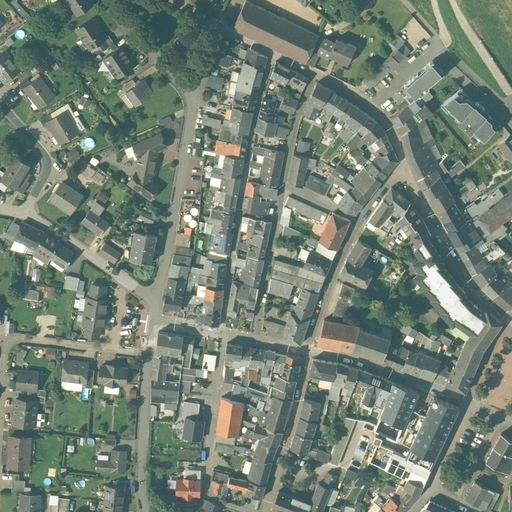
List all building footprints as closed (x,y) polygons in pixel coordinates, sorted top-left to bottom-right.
[(88,0),(66,0),(77,15),(92,5),(88,0)] [(318,35),(246,0),(232,28),(305,63),(311,51),(318,35)] [(229,20),(219,15),(217,20),(227,24),(229,20)] [(93,20),(77,31),(89,49),(97,44),(106,38),(105,38),(93,20)] [(106,38),(97,44),(103,52),(114,44),(109,36),(105,38),(106,38)] [(403,42),(396,36),(390,42),(397,49),(402,43),(403,42)] [(347,43),(337,38),(334,43),(324,38),(317,51),(329,57),(329,56),(347,64),(356,46),(348,42),(347,43)] [(402,43),(397,49),(391,55),(398,63),(410,52),(402,43)] [(121,47),(102,60),(116,79),(134,66),(121,47)] [(267,57),(248,48),(244,61),(251,64),(263,70),(267,57)] [(20,70),(5,51),(0,54),(0,77),(4,82),(20,70)] [(319,55),(311,51),(305,63),(313,67),(319,55)] [(232,56),(219,52),(214,64),(228,68),(232,56)] [(391,55),(362,80),(369,88),(398,63),(391,55)] [(251,64),(244,61),(242,67),(249,69),(251,64)] [(293,70),(276,61),(270,77),(285,85),(286,84),(293,70)] [(263,70),(251,64),(249,69),(248,75),(261,79),(263,70)] [(435,68),(430,68),(429,69),(427,69),(419,76),(419,75),(408,85),(411,89),(410,90),(415,96),(418,93),(419,95),(429,87),(428,85),(441,73),(436,68),(435,68)] [(27,69),(17,76),(22,82),(27,78),(32,74),(27,69)] [(308,78),(293,70),(286,84),(292,87),(292,86),(294,87),(293,90),(295,91),(296,89),(302,92),(308,78)] [(240,72),(238,72),(237,82),(243,83),(246,74),(240,72)] [(220,89),(224,77),(210,73),(206,85),(220,89)] [(248,75),(246,74),(243,83),(250,85),(259,87),(261,79),(248,75)] [(30,83),(23,89),(38,109),(54,96),(39,76),(30,83)] [(22,82),(18,85),(21,90),(23,89),(30,83),(27,78),(22,82)] [(132,79),(122,86),(126,91),(136,84),(132,79)] [(126,91),(126,92),(127,91),(136,104),(136,105),(152,94),(141,80),(136,84),(126,91)] [(331,90),(317,82),(308,101),(321,107),(322,105),(331,90)] [(250,85),(243,83),(241,90),(249,91),(250,85)] [(283,89),(273,84),(270,91),(277,93),(280,94),(283,89)] [(235,89),(234,95),(256,100),(257,94),(250,92),(249,91),(241,90),(235,89)] [(331,90),(322,105),(327,109),(337,94),(331,90)] [(301,95),(292,91),(289,98),(298,101),(301,95)] [(427,92),(420,98),(424,104),(425,105),(432,99),(427,92)] [(486,116),(481,111),(484,108),(478,102),(475,103),(468,96),(463,96),(458,92),(443,103),(450,109),(449,110),(460,120),(460,122),(471,132),(473,131),(484,141),(496,130),(498,128),(493,124),(493,118),(488,114),(486,116)] [(277,93),(276,101),(274,111),(277,112),(279,107),(284,95),(280,94),(277,93)] [(337,94),(327,109),(333,113),(342,97),(337,94)] [(256,100),(234,95),(232,106),(241,108),(241,109),(253,112),(256,100)] [(289,98),(284,96),(280,107),(279,107),(277,112),(277,114),(291,119),(298,101),(289,98)] [(342,97),(333,113),(336,114),(338,116),(349,102),(342,97)] [(276,101),(264,98),(261,110),(273,113),(274,111),(276,101)] [(410,102),(393,118),(397,126),(411,115),(414,113),(417,110),(421,107),(417,103),(414,100),(413,100),(410,102)] [(321,107),(308,101),(303,114),(307,116),(309,117),(314,120),(321,107)] [(349,102),(338,116),(340,117),(345,120),(355,106),(349,102)] [(67,104),(50,114),(53,119),(66,111),(78,132),(84,128),(77,116),(76,117),(67,104)] [(421,107),(417,110),(423,118),(427,115),(431,113),(425,105),(424,104),(422,106),(421,107)] [(241,108),(232,106),(230,120),(233,120),(239,122),(240,117),(251,119),(253,112),(241,109),(241,108)] [(355,106),(345,120),(347,121),(358,130),(368,116),(355,106)] [(327,109),(322,119),(328,122),(331,116),(333,113),(327,109)] [(273,113),(261,110),(258,118),(271,121),(273,115),(273,113)] [(53,119),(47,123),(48,125),(59,144),(78,132),(66,111),(53,119)] [(411,115),(397,126),(402,135),(413,124),(418,120),(414,113),(411,115)] [(50,114),(39,121),(43,127),(48,125),(47,123),(53,119),(50,114)] [(169,116),(158,121),(161,127),(172,122),(169,116)] [(368,116),(358,130),(364,134),(376,122),(368,116)] [(240,117),(239,122),(233,120),(232,123),(232,126),(231,131),(248,133),(251,119),(240,117)] [(345,120),(340,117),(335,126),(340,128),(345,120)] [(271,121),(258,118),(255,131),(274,136),(276,126),(277,122),(271,121)] [(413,124),(402,135),(404,148),(407,157),(429,145),(428,142),(433,138),(431,134),(423,118),(419,121),(418,120),(413,124)] [(358,130),(347,121),(344,125),(355,133),(357,131),(358,130)] [(363,136),(361,138),(369,145),(371,144),(377,138),(384,131),(376,122),(364,134),(363,136)] [(229,126),(224,125),(221,135),(228,136),(229,131),(231,131),(232,126),(229,126)] [(289,130),(276,126),(274,136),(285,139),(286,133),(288,134),(289,130)] [(329,132),(325,130),(324,131),(323,133),(333,139),(335,135),(330,132),(329,132)] [(14,131),(10,135),(15,140),(19,137),(14,131)] [(231,131),(229,131),(228,136),(227,142),(246,145),(248,133),(231,131)] [(392,148),(384,131),(377,138),(381,145),(384,153),(392,148)] [(160,134),(125,149),(129,157),(133,155),(135,159),(138,158),(139,159),(136,171),(128,183),(151,199),(159,187),(151,181),(153,174),(152,172),(154,160),(155,159),(156,159),(157,151),(166,147),(160,134)] [(357,134),(347,144),(351,148),(356,143),(361,138),(359,135),(357,134)] [(511,136),(499,146),(505,152),(508,157),(511,161),(511,159),(511,136)] [(381,145),(377,138),(371,144),(375,149),(381,145)] [(310,143),(299,140),(297,150),(308,153),(310,143)] [(246,145),(227,142),(226,149),(225,155),(244,158),(246,145)] [(359,146),(356,143),(351,148),(348,151),(355,158),(362,152),(363,151),(361,148),(359,146)] [(429,145),(407,157),(418,179),(433,167),(438,164),(429,145)] [(265,148),(255,146),(253,154),(264,156),(265,148)] [(499,146),(491,152),(496,159),(501,155),(505,152),(499,146)] [(284,152),(265,148),(264,156),(262,163),(266,164),(266,165),(272,166),(271,175),(279,176),(284,152)] [(367,148),(362,153),(367,158),(372,153),(371,152),(367,148)] [(384,153),(381,156),(392,167),(398,161),(392,148),(384,153)] [(362,153),(362,152),(355,158),(361,164),(367,158),(362,153)] [(381,156),(379,153),(371,162),(386,175),(392,167),(381,156)] [(308,158),(293,154),(291,164),(306,167),(308,158)] [(30,165),(15,155),(0,179),(1,180),(2,178),(8,183),(8,184),(9,183),(15,187),(14,188),(20,192),(28,180),(23,177),(30,165)] [(244,158),(225,155),(223,168),(222,175),(229,176),(229,175),(240,177),(244,158)] [(446,157),(438,164),(444,173),(445,172),(451,167),(448,161),(446,157)] [(97,169),(84,160),(73,168),(88,180),(97,169)] [(262,163),(251,160),(250,168),(260,170),(262,163)] [(338,165),(330,160),(328,165),(335,169),(338,165)] [(451,167),(445,172),(446,174),(448,177),(451,177),(464,166),(460,160),(451,167)] [(386,175),(371,162),(366,167),(370,171),(381,181),(386,175)] [(266,164),(262,163),(260,170),(258,184),(261,184),(277,188),(277,189),(279,176),(271,175),(272,166),(266,165),(266,164)] [(306,167),(291,164),(288,181),(302,188),(306,167)] [(354,177),(338,165),(335,169),(340,173),(350,180),(351,180),(354,177)] [(223,168),(213,166),(212,173),(213,173),(222,175),(223,168)] [(364,166),(357,174),(356,173),(354,177),(351,180),(351,181),(356,185),(369,196),(381,181),(370,171),(366,167),(364,166)] [(433,167),(418,179),(422,188),(440,176),(433,167)] [(335,169),(326,182),(331,185),(332,185),(335,181),(338,177),(340,173),(335,169)] [(229,176),(222,175),(221,177),(219,187),(219,190),(226,192),(237,193),(240,177),(229,175),(229,176)] [(326,182),(310,175),(305,185),(325,195),(331,185),(326,182)] [(440,176),(422,188),(428,199),(447,187),(442,178),(441,175),(440,176)] [(346,183),(338,177),(335,181),(347,190),(350,193),(353,189),(346,183)] [(248,181),(247,181),(245,193),(260,195),(261,184),(258,184),(257,184),(248,181)] [(472,181),(466,185),(470,190),(476,186),(472,181)] [(83,195),(68,185),(65,188),(59,184),(49,199),(70,214),(83,195)] [(277,188),(261,184),(260,195),(259,200),(266,200),(267,196),(276,199),(277,189),(277,188)] [(353,189),(350,193),(362,204),(369,196),(356,185),(353,189)] [(447,187),(428,199),(436,213),(453,201),(455,200),(454,198),(449,190),(453,187),(450,185),(447,187)] [(466,185),(457,192),(459,194),(460,196),(467,192),(470,190),(466,185)] [(403,196),(391,188),(383,199),(394,207),(393,208),(394,208),(397,212),(400,215),(410,202),(403,196)] [(499,189),(484,202),(488,207),(503,195),(499,189)] [(350,193),(347,190),(336,205),(355,215),(362,204),(350,193)] [(105,202),(109,197),(100,191),(97,196),(105,202)] [(490,209),(478,218),(491,232),(493,230),(502,223),(511,215),(511,191),(507,196),(490,209)] [(237,193),(226,192),(224,203),(224,210),(234,213),(237,193)] [(460,196),(459,197),(463,203),(464,203),(472,198),(467,192),(460,196)] [(260,195),(245,193),(242,209),(257,213),(259,200),(260,195)] [(327,214),(289,196),(284,206),(292,209),(323,223),(327,214)] [(455,200),(453,201),(457,207),(463,203),(459,197),(455,200)] [(383,199),(369,220),(374,223),(379,226),(387,217),(394,208),(393,208),(394,207),(383,199)] [(266,200),(259,200),(257,213),(267,214),(268,207),(269,201),(266,200)] [(476,205),(474,202),(465,207),(471,218),(474,222),(478,218),(490,209),(489,209),(488,208),(488,207),(483,200),(476,205)] [(453,201),(436,213),(442,222),(460,211),(457,207),(453,201)] [(96,202),(81,222),(99,234),(107,222),(98,216),(104,207),(96,202)] [(422,220),(410,202),(400,215),(397,219),(398,219),(403,227),(408,234),(410,232),(410,231),(422,220)] [(292,209),(284,206),(280,223),(288,226),(292,209)] [(465,207),(460,211),(466,221),(471,218),(465,207)] [(222,212),(212,210),(211,218),(220,220),(222,212)] [(460,211),(442,222),(448,231),(466,221),(460,211)] [(235,215),(222,212),(220,220),(223,220),(222,223),(234,225),(234,220),(235,215)] [(333,213),(319,241),(337,249),(350,220),(333,213)] [(393,216),(392,215),(387,220),(393,225),(397,219),(393,216)] [(211,218),(207,217),(206,222),(214,224),(222,226),(222,223),(223,220),(220,220),(211,218)] [(271,222),(250,218),(248,228),(247,232),(248,232),(258,234),(268,235),(271,222)] [(466,221),(448,231),(459,252),(475,243),(481,239),(483,238),(474,222),(471,218),(466,221)] [(491,232),(478,218),(474,222),(483,238),(491,232)] [(422,220),(410,231),(410,232),(417,246),(430,235),(422,220)] [(44,233),(22,222),(14,238),(36,249),(44,233)] [(374,223),(369,230),(373,232),(379,226),(374,223)] [(510,231),(502,223),(493,230),(499,240),(500,239),(510,231)] [(222,226),(214,224),(212,234),(220,236),(221,231),(222,226)] [(300,232),(286,226),(284,237),(299,241),(300,232)] [(403,227),(395,235),(402,241),(402,240),(408,234),(403,227)] [(369,230),(364,228),(362,232),(370,236),(373,232),(369,230)] [(483,238),(482,239),(484,243),(486,245),(487,245),(494,240),(496,242),(499,240),(493,230),(483,238)] [(232,233),(221,231),(220,236),(218,253),(229,255),(232,233)] [(156,235),(134,232),(131,245),(153,249),(156,235)] [(191,235),(177,232),(175,246),(188,248),(191,235)] [(258,234),(248,232),(246,241),(244,241),(243,243),(250,245),(266,247),(268,235),(258,234)] [(59,243),(44,233),(36,249),(33,255),(48,264),(50,258),(51,259),(59,243)] [(220,236),(212,234),(209,251),(217,253),(218,253),(220,236)] [(485,313),(474,305),(463,293),(464,292),(454,280),(455,279),(444,267),(445,266),(441,260),(442,260),(433,246),(428,238),(431,235),(430,235),(417,246),(414,249),(420,258),(413,262),(420,273),(416,276),(423,285),(421,286),(432,298),(431,299),(442,311),(440,312),(452,325),(453,324),(469,336),(466,340),(454,367),(472,374),(483,349),(501,323),(486,311),(485,313)] [(371,246),(358,239),(347,258),(360,264),(361,264),(371,246)] [(511,252),(511,249),(500,239),(499,240),(496,242),(500,246),(499,246),(505,251),(506,251),(510,255),(511,252)] [(494,240),(487,245),(490,247),(493,250),(499,246),(500,246),(496,242),(494,240)] [(337,249),(319,241),(315,253),(332,260),(337,249)] [(74,253),(59,243),(51,259),(65,269),(74,253)] [(105,243),(99,253),(104,256),(110,247),(105,243)] [(243,243),(239,243),(238,249),(248,251),(250,245),(243,243)] [(475,243),(459,252),(463,260),(468,267),(483,257),(490,252),(493,250),(490,247),(482,252),(480,250),(479,250),(477,246),(475,243)] [(153,249),(131,245),(129,259),(151,263),(153,249)] [(266,247),(250,245),(248,251),(247,256),(263,259),(266,247)] [(290,249),(278,246),(276,258),(287,261),(289,255),(290,249)] [(493,250),(490,252),(495,259),(500,256),(501,255),(505,251),(499,246),(493,250)] [(120,254),(110,247),(104,256),(114,263),(120,254)] [(217,253),(209,251),(209,253),(206,252),(205,257),(215,261),(217,255),(217,253)] [(315,253),(309,251),(305,262),(303,266),(306,267),(325,275),(332,260),(315,253)] [(510,255),(506,251),(505,251),(501,255),(506,259),(503,262),(504,264),(511,257),(510,255)] [(191,257),(173,254),(171,263),(189,266),(191,257)] [(217,255),(215,261),(217,261),(226,263),(227,256),(217,255)] [(295,256),(289,255),(287,261),(293,263),(295,256)] [(245,257),(236,256),(235,266),(242,267),(245,268),(246,260),(245,259),(245,257)] [(263,259),(247,256),(246,260),(245,268),(250,269),(261,271),(263,259)] [(302,259),(295,256),(293,263),(299,265),(301,260),(302,259)] [(483,257),(468,267),(472,275),(487,265),(483,257)] [(276,258),(274,258),(270,276),(293,283),(320,290),(325,275),(306,267),(303,266),(299,265),(293,263),(287,261),(276,258)] [(360,264),(347,258),(339,274),(362,285),(365,287),(365,286),(373,270),(361,264),(360,264)] [(189,266),(171,263),(168,277),(163,306),(180,309),(185,280),(186,280),(189,266)] [(212,263),(211,263),(210,271),(209,277),(224,278),(226,264),(212,263)] [(487,265),(472,275),(482,288),(496,273),(496,272),(489,263),(487,265)] [(245,268),(242,267),(240,281),(247,283),(250,269),(245,268)] [(261,271),(250,269),(247,283),(258,286),(261,271)] [(194,274),(189,273),(188,285),(191,285),(193,286),(193,285),(194,285),(194,282),(206,284),(206,286),(206,287),(208,287),(209,277),(201,275),(194,274)] [(496,273),(482,288),(492,298),(509,280),(501,273),(499,276),(496,273)] [(79,278),(65,275),(63,288),(77,290),(79,278)] [(293,283),(270,276),(268,291),(289,297),(293,283)] [(224,278),(209,277),(208,287),(223,288),(224,278)] [(511,282),(509,280),(492,298),(507,310),(511,303),(511,282)] [(242,284),(233,281),(228,310),(236,312),(238,302),(242,284)] [(105,286),(92,284),(91,293),(104,295),(105,286)] [(251,286),(242,284),(238,302),(247,304),(251,286)] [(355,288),(343,284),(339,296),(351,300),(355,288)] [(365,286),(365,287),(362,285),(359,291),(376,298),(379,292),(365,286)] [(56,288),(45,286),(43,297),(55,299),(56,288)] [(208,287),(206,287),(206,286),(199,286),(197,296),(203,297),(222,299),(223,288),(208,287)] [(258,288),(251,286),(247,304),(255,306),(258,288)] [(295,306),(293,312),(309,318),(319,293),(302,287),(295,306)] [(43,292),(35,291),(34,299),(42,300),(43,292)] [(104,295),(91,293),(90,297),(87,297),(85,312),(105,315),(107,300),(106,300),(104,297),(104,295)] [(190,295),(188,295),(186,303),(197,304),(202,305),(203,297),(197,296),(190,295)] [(351,300),(339,296),(331,321),(344,323),(351,300)] [(222,299),(203,297),(202,305),(206,305),(221,307),(222,299)] [(197,307),(193,307),(192,311),(198,312),(206,313),(206,305),(202,305),(197,304),(197,307)] [(255,306),(247,304),(245,315),(254,317),(255,306)] [(295,306),(289,304),(287,310),(290,311),(293,312),(295,306)] [(221,307),(206,305),(206,313),(212,314),(212,311),(220,312),(221,307)] [(192,311),(186,311),(188,319),(197,321),(198,312),(192,311)] [(206,313),(198,312),(197,321),(218,326),(220,312),(212,311),(212,314),(206,313)] [(293,312),(290,311),(285,326),(282,338),(300,344),(309,318),(293,312)] [(105,315),(85,312),(83,326),(86,326),(86,330),(99,332),(99,328),(103,329),(105,315)] [(16,319),(7,318),(5,333),(14,334),(16,319)] [(331,321),(324,319),(317,345),(351,351),(352,349),(352,348),(359,328),(360,326),(344,323),(331,321)] [(277,324),(270,322),(264,321),(263,325),(269,326),(266,333),(272,335),(277,324)] [(412,327),(406,323),(401,330),(408,335),(412,327)] [(285,326),(277,324),(272,335),(282,338),(285,326)] [(417,330),(412,327),(408,335),(414,337),(417,330)] [(390,338),(359,328),(352,348),(352,349),(383,359),(390,346),(392,340),(390,339),(390,338)] [(424,335),(417,330),(414,337),(422,341),(424,335)] [(171,334),(159,332),(155,350),(168,353),(171,334)] [(183,336),(171,334),(168,353),(174,354),(180,355),(181,349),(183,336)] [(433,340),(424,335),(422,341),(421,343),(425,345),(431,347),(433,340)] [(194,338),(183,336),(181,349),(192,351),(194,338)] [(396,336),(392,340),(390,346),(396,348),(402,340),(396,336)] [(437,341),(433,340),(431,347),(428,352),(428,354),(432,356),(435,349),(436,350),(439,342),(437,341)] [(242,346),(227,343),(225,366),(232,368),(232,366),(233,357),(240,359),(242,346)] [(252,347),(242,346),(240,359),(233,357),(232,366),(242,367),(242,364),(249,365),(252,347)] [(396,348),(390,346),(383,359),(382,362),(392,366),(392,365),(390,365),(399,349),(396,348)] [(399,349),(390,365),(392,365),(401,369),(409,350),(407,349),(401,346),(399,349)] [(265,350),(252,347),(249,365),(263,368),(265,350)] [(46,357),(54,357),(55,349),(47,349),(46,357)] [(192,351),(181,349),(180,355),(183,355),(182,359),(190,361),(192,351)] [(173,363),(166,363),(168,353),(155,350),(152,368),(151,378),(180,381),(180,380),(181,374),(182,367),(182,365),(176,364),(173,363)] [(275,352),(265,350),(263,368),(261,375),(266,376),(269,364),(273,365),(275,352)] [(418,352),(409,350),(401,369),(410,372),(418,352)] [(424,354),(418,352),(410,372),(419,376),(427,355),(424,354)] [(174,354),(168,353),(166,363),(173,363),(173,362),(174,354)] [(302,358),(278,353),(276,360),(283,361),(300,365),(302,358)] [(24,357),(17,354),(14,361),(21,365),(24,357)] [(432,356),(428,354),(427,355),(419,376),(432,380),(439,364),(441,359),(432,356)] [(337,363),(313,359),(309,376),(332,380),(333,376),(334,376),(337,363)] [(87,363),(65,361),(63,380),(82,382),(85,382),(86,369),(87,363)] [(300,365),(283,361),(279,375),(296,380),(300,365)] [(349,366),(337,363),(334,376),(333,376),(332,380),(332,383),(340,385),(343,386),(349,366)] [(448,367),(439,364),(432,380),(447,385),(451,373),(447,371),(448,367)] [(121,366),(107,365),(107,366),(101,366),(99,382),(105,382),(105,384),(119,386),(119,384),(125,385),(127,369),(121,368),(121,366)] [(232,368),(225,366),(224,377),(233,380),(234,368),(232,368)] [(358,369),(349,366),(343,386),(350,388),(353,388),(354,383),(358,369)] [(196,369),(182,367),(181,374),(195,376),(196,369)] [(454,367),(453,367),(451,373),(447,385),(465,392),(472,374),(454,367)] [(94,370),(86,369),(85,382),(82,382),(82,387),(92,388),(94,370)] [(372,374),(358,369),(354,383),(360,385),(358,390),(356,399),(362,401),(372,374)] [(257,371),(248,370),(248,379),(256,381),(257,371)] [(38,373),(18,371),(16,388),(28,389),(36,390),(36,389),(38,373)] [(195,376),(181,374),(180,380),(191,381),(194,382),(195,376)] [(279,375),(278,374),(274,386),(294,390),(296,380),(279,375)] [(372,374),(362,401),(368,403),(364,412),(370,414),(373,404),(374,404),(383,378),(372,374)] [(266,376),(261,375),(260,382),(269,384),(270,380),(270,377),(266,376)] [(180,381),(151,378),(151,402),(177,403),(178,398),(179,391),(180,381)] [(374,404),(373,406),(383,409),(385,406),(393,382),(383,378),(374,404)] [(82,382),(63,380),(62,389),(82,391),(82,387),(82,382)] [(191,381),(180,380),(180,381),(179,391),(189,392),(191,381)] [(393,382),(385,406),(383,409),(374,431),(383,435),(396,441),(413,404),(418,391),(393,382)] [(340,385),(332,383),(329,395),(333,396),(335,397),(338,397),(340,385)] [(248,388),(234,384),(231,396),(244,399),(246,395),(248,388)] [(274,386),(269,385),(267,393),(274,396),(291,400),(294,390),(274,386)] [(267,393),(248,387),(248,388),(246,395),(264,402),(267,393)] [(358,390),(353,388),(352,391),(350,396),(350,397),(356,399),(358,390)] [(291,400),(274,396),(267,393),(264,402),(262,411),(286,418),(291,400)] [(346,395),(344,394),(341,404),(347,406),(350,397),(350,396),(346,395)] [(45,396),(27,395),(27,401),(37,402),(45,403),(45,396)] [(459,408),(434,397),(428,411),(412,444),(406,457),(431,468),(459,408)] [(243,402),(221,398),(216,432),(217,432),(235,435),(238,436),(243,402)] [(320,402),(304,399),(300,415),(316,419),(318,412),(320,402)] [(27,401),(15,400),(13,423),(35,425),(37,402),(27,401)] [(186,417),(182,435),(202,439),(205,419),(197,418),(200,403),(184,400),(182,416),(186,417)] [(428,411),(413,404),(397,438),(412,444),(428,411)] [(262,411),(252,406),(250,414),(260,416),(262,411)] [(286,418),(262,411),(260,416),(258,424),(283,432),(286,418)] [(321,412),(318,412),(316,419),(316,422),(317,422),(322,424),(325,413),(321,412)] [(316,422),(300,417),(296,430),(313,435),(315,427),(317,422),(316,422)] [(255,424),(247,421),(241,419),(240,423),(252,427),(255,426),(255,424)] [(258,424),(255,424),(255,426),(253,433),(252,437),(259,439),(278,445),(283,432),(258,424)] [(331,428),(324,425),(322,430),(329,433),(331,428)] [(235,435),(217,432),(216,441),(234,444),(234,442),(235,435)] [(312,437),(295,432),(290,447),(307,454),(312,437)] [(511,440),(501,434),(493,447),(505,454),(505,455),(511,457),(511,440)] [(396,441),(383,435),(382,438),(375,435),(372,441),(377,444),(377,443),(392,450),(396,441)] [(30,437),(9,436),(7,467),(28,468),(30,437)] [(116,439),(104,438),(104,445),(116,446),(116,439)] [(412,444),(397,438),(396,441),(392,450),(406,457),(412,444)] [(278,445),(259,439),(255,452),(253,456),(272,461),(278,445)] [(334,444),(329,443),(327,446),(327,448),(325,452),(330,454),(334,444)] [(406,457),(392,450),(377,443),(377,444),(369,463),(407,479),(423,486),(431,468),(406,457)] [(227,446),(215,444),(214,450),(227,452),(227,446)] [(511,468),(511,457),(505,455),(505,454),(493,447),(486,462),(509,475),(511,468)] [(325,452),(318,449),(316,452),(315,457),(327,462),(330,454),(325,452)] [(126,451),(112,450),(111,462),(98,461),(97,470),(125,472),(126,451)] [(253,456),(247,480),(249,481),(265,485),(272,461),(253,456)] [(230,473),(213,469),(211,480),(216,481),(223,483),(227,484),(230,476),(229,476),(230,473)] [(358,474),(347,470),(344,476),(355,481),(358,474)] [(336,476),(328,472),(323,485),(331,488),(336,476)] [(245,480),(230,476),(227,484),(227,485),(243,489),(242,491),(246,492),(249,481),(247,480),(246,480),(245,480)] [(193,478),(184,477),(184,479),(177,479),(176,495),(183,495),(183,497),(192,498),(192,496),(199,496),(200,480),(193,480),(193,478)] [(403,487),(398,485),(395,492),(400,494),(394,501),(397,503),(394,506),(400,511),(402,511),(419,495),(423,486),(407,479),(403,487)] [(18,480),(12,480),(11,493),(20,494),(24,494),(25,481),(18,480)] [(223,483),(216,481),(214,489),(213,492),(220,494),(223,483)] [(265,485),(249,481),(246,492),(246,493),(262,498),(265,485)] [(493,491),(475,481),(470,489),(488,500),(491,496),(493,491)] [(323,485),(318,483),(310,503),(323,509),(325,504),(331,488),(323,485)] [(387,483),(382,490),(383,490),(387,494),(388,495),(393,488),(387,483)] [(123,487),(105,485),(104,501),(122,503),(123,487)] [(488,500),(470,489),(465,498),(484,509),(488,500)] [(310,503),(278,491),(271,508),(280,511),(323,511),(325,509),(323,509),(310,503)] [(24,494),(20,494),(18,511),(38,511),(40,495),(24,494)] [(383,500),(378,496),(373,501),(380,507),(381,508),(384,505),(381,502),(383,500)] [(163,498),(162,498),(160,497),(158,498),(157,499),(156,500),(155,501),(155,503),(156,505),(156,506),(157,507),(158,507),(158,508),(159,508),(161,508),(163,508),(164,507),(165,506),(166,504),(166,503),(166,502),(166,501),(165,500),(165,499),(164,498),(163,498)] [(384,505),(381,508),(384,511),(400,511),(394,506),(397,503),(394,501),(390,497),(384,505)] [(218,511),(221,507),(208,500),(204,509),(210,511),(218,511)] [(443,511),(445,508),(430,500),(423,509),(428,511),(443,511)] [(495,503),(488,500),(484,509),(490,511),(495,503)] [(120,511),(122,503),(104,501),(102,511),(120,511)] [(68,511),(69,503),(58,502),(57,505),(56,511),(68,511)]
